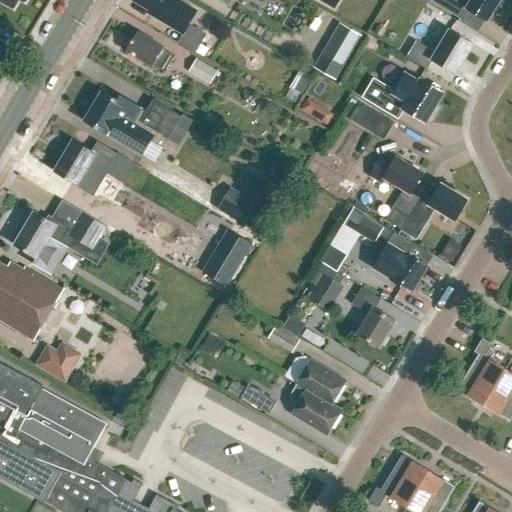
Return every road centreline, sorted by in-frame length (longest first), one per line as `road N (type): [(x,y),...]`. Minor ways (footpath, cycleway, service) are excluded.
road 1 (residential): [(390,403),(511,208)]
road 2 (secondary): [(0,137),(82,0)]
road 3 (residential): [(511,201),(478,119),(511,58)]
road 4 (residential): [(511,476),(390,403)]
road 5 (residential): [(328,511),(390,403)]
